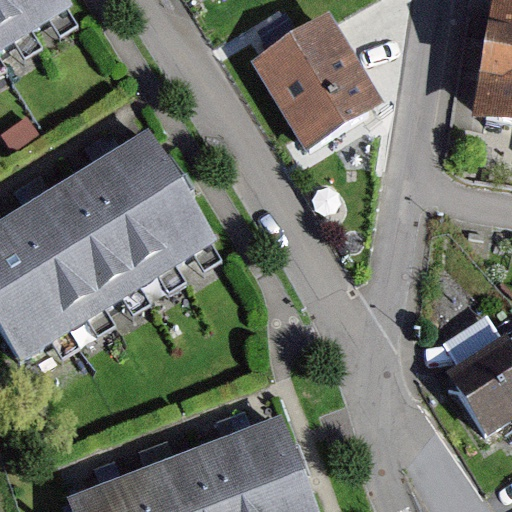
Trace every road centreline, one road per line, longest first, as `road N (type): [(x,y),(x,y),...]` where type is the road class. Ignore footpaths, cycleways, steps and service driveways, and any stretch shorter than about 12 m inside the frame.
road 1 (residential): [(376,384),(144,0)]
road 2 (residential): [(376,384),(414,182)]
road 3 (residential): [(414,182),(440,0)]
road 4 (residential): [(453,511),(376,384)]
road 5 (residential): [(402,511),(379,441),(376,384)]
